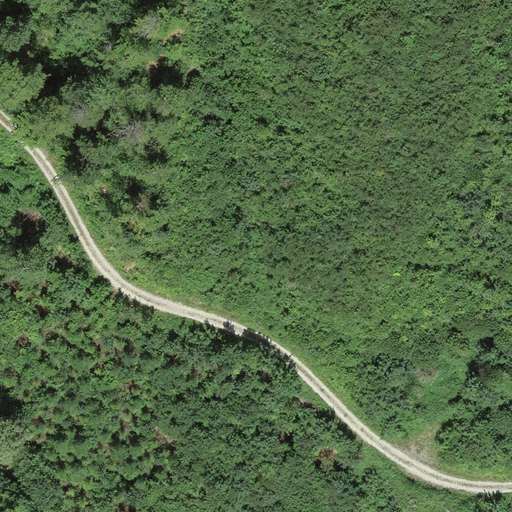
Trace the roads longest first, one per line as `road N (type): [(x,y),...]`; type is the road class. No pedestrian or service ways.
road 1 (track): [(511,488),(398,478),(262,343),(143,295),(93,249),(0,125)]
road 2 (track): [(511,406),(429,438),(398,478)]
